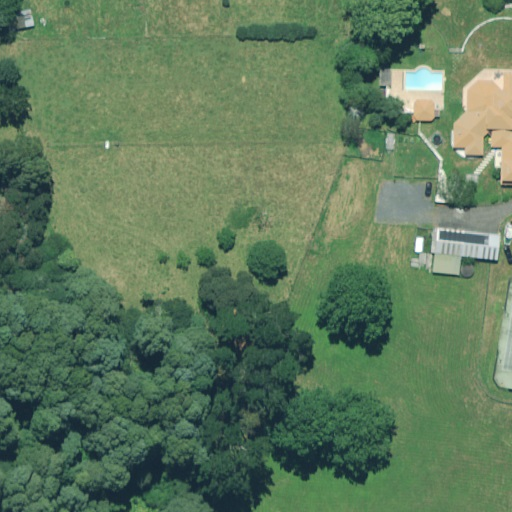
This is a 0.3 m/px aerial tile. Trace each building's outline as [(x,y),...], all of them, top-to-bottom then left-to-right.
[(33,9),(7,18),(12,34),(39,25),(33,9)] [(504,182),(511,181),(511,69),(509,70),(508,90),(492,78),(469,88),(469,112),(457,123),(456,148),(468,149),(467,155),(487,156),(488,130),(495,130),(494,147),(505,147),(504,182)] [(437,121),(439,92),(407,90),(408,72),(394,71),(392,111),(417,113),(416,120),(437,121)] [(466,257),(479,258),(500,260),(502,236),(439,231),(437,255),(466,257)] [(464,275),(466,257),(437,255),(435,273),(464,275)]
